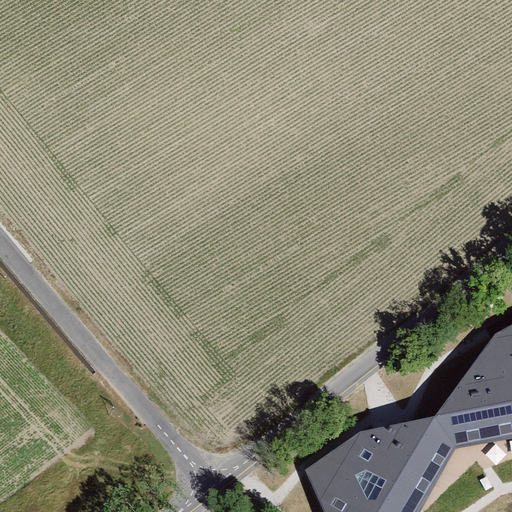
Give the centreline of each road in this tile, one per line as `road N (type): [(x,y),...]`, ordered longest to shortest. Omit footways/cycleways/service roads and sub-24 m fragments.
road 1 (residential): [(172,511),(511,247)]
road 2 (track): [(0,243),(210,484)]
